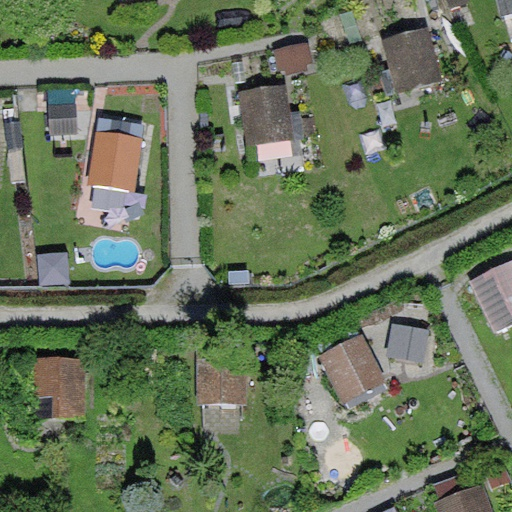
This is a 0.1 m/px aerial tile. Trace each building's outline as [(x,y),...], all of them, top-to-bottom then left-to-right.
[(427,36),(388,47),(396,78),(436,67),(427,36)] [(285,93),(246,99),(251,130),(290,124),(285,93)] [(143,146),(102,139),(97,168),(138,176),(143,146)] [(83,219),(138,231),(146,195),(91,182),(83,219)] [(511,270),(477,288),(492,317),(511,305),(511,270)] [(361,342),(325,362),(341,390),(377,370),(361,342)] [(245,367),(203,369),(204,400),(246,399),(245,367)] [(82,369),(41,369),(41,399),(82,400),(82,369)] [(486,511),(479,493),(442,508),(443,511),(486,511)]
